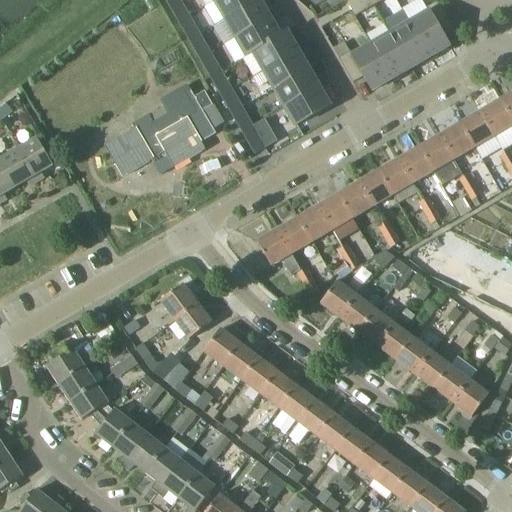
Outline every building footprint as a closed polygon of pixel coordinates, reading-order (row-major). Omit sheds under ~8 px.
[(164,0),(178,23),(188,17),(178,0),(164,0)] [(259,0),(218,0),(215,2),(225,21),(260,1),(259,0)] [(355,18),(374,7),(370,0),(362,0),(349,8),(355,18)] [(260,1),(225,21),(236,39),(271,19),(260,1)] [(427,10),(429,14),(410,25),(430,59),(450,48),(442,34),(452,27),(438,3),(427,10)] [(188,42),(189,42),(199,36),(188,17),(178,23),(188,42)] [(271,19),(236,39),(246,57),(253,53),(253,54),(281,38),(281,37),(271,19)] [(391,36),(411,70),(430,59),(410,25),(391,36)] [(281,38),(253,54),(264,72),(298,52),(287,33),(281,37),(281,38)] [(188,42),(183,45),(194,63),(210,54),(199,36),(189,42),(188,42)] [(411,70),(391,36),(372,46),(392,81),(411,70)] [(364,78),(372,92),(392,81),(372,46),(353,57),(351,53),(339,60),(353,84),(364,78)] [(298,52),(264,72),(274,90),(309,71),(298,52)] [(210,54),(194,63),(205,82),(210,79),(220,73),(210,54)] [(309,71),(274,90),(285,109),(319,89),(309,71)] [(220,73),(210,79),(220,97),(231,91),(220,73)] [(134,130),(104,147),(122,178),(153,160),(152,158),(163,151),(174,169),(205,151),(200,142),(213,134),(201,113),(209,109),(212,107),(204,93),(201,95),(193,99),(186,87),(161,102),(169,116),(154,125),(149,116),(132,126),(134,130)] [(319,89),(285,109),(296,128),(330,108),(319,89)] [(231,91),(220,97),(231,115),(241,109),(231,91)] [(511,95),(500,102),(511,122),(511,95)] [(511,122),(500,102),(480,114),(494,139),(511,128),(511,122)] [(12,113),(5,105),(0,109),(0,119),(1,122),(12,113)] [(252,128),(241,109),(231,115),(242,134),(252,128)] [(480,114),(460,125),(474,150),(494,139),(480,114)] [(460,125),(439,137),(454,162),(473,151),(474,150),(460,125)] [(254,156),(265,150),(252,128),(242,134),(254,156)] [(439,137),(419,149),(434,174),(440,184),(442,188),(462,176),(460,172),(454,162),(439,137)] [(37,139),(18,150),(37,184),(44,179),(41,174),(53,167),(37,139)] [(419,149),(399,161),(413,185),(434,174),(419,149)] [(0,160),(0,162),(15,189),(27,183),(29,188),(37,184),(18,150),(0,160)] [(499,157),(506,168),(511,164),(511,156),(509,152),(499,157)] [(399,161),(379,172),(393,197),(413,185),(399,161)] [(0,162),(0,204),(7,201),(4,196),(15,189),(0,162)] [(379,172),(359,184),(373,209),(393,197),(379,172)] [(469,176),(459,181),(465,192),(475,186),(469,176)] [(359,184),(339,196),(353,220),(373,209),(359,184)] [(475,186),(465,192),(472,202),(477,199),(481,197),(475,186)] [(339,196),(318,207),(333,232),(353,220),(339,196)] [(428,199),(419,205),(425,215),(434,210),(428,199)] [(480,206),(477,199),(472,202),(475,209),(480,206)] [(318,207),(298,219),(312,244),(333,232),(318,207)] [(434,210),(425,215),(431,226),(441,221),(434,210)] [(298,219),(278,231),(292,256),(312,244),(298,219)] [(378,228),(384,239),(394,233),(388,222),(378,228)] [(278,231),(257,243),(271,268),(282,261),(292,277),(301,272),(292,256),(278,231)] [(390,250),(392,249),(399,255),(404,252),(400,245),(401,244),(394,233),(384,239),(390,250)] [(337,252),(344,263),(354,256),(347,246),(337,252)] [(395,259),(385,252),(372,259),(383,271),(395,259)] [(360,267),(354,256),(344,263),(350,274),(360,267)] [(392,269),(403,277),(409,269),(398,261),(392,269)] [(297,275),(303,286),(313,280),(307,269),(297,275)] [(414,273),(409,269),(403,277),(393,289),(399,293),(414,273)] [(411,282),(422,290),(424,288),(428,282),(417,274),(411,282)] [(303,286),(310,297),(319,290),(313,280),(303,286)] [(337,284),(320,307),(339,321),(357,298),(337,284)] [(184,287),(162,303),(175,322),(198,305),(184,287)] [(416,298),(423,303),(431,293),(424,288),(422,290),(416,298)] [(375,312),(357,298),(339,321),(358,335),(375,312)] [(189,340),(211,324),(198,305),(175,322),(189,340)] [(454,310),(447,320),(453,325),(461,315),(454,310)] [(399,320),(407,326),(414,317),(406,311),(399,320)] [(375,312),(358,335),(377,349),(394,326),(375,312)] [(90,320),(108,350),(119,343),(101,313),(90,320)] [(135,344),(160,325),(154,317),(143,325),(137,317),(123,328),(135,344)] [(472,323),(464,333),(471,338),(479,328),(472,323)] [(413,340),(394,326),(377,349),(396,363),(413,340)] [(221,331),(204,353),(224,368),(240,346),(221,331)] [(491,352),(498,342),(491,337),(484,347),(491,352)] [(494,350),(505,358),(511,347),(511,345),(501,338),(494,350)] [(54,364),(46,369),(56,385),(84,367),(85,368),(97,360),(89,346),(87,347),(83,339),(71,346),(74,351),(62,358),(59,353),(50,358),(54,364)] [(413,340),(396,363),(414,377),(432,354),(413,340)] [(136,350),(142,361),(143,362),(151,356),(143,345),(136,350)] [(240,346),(224,368),(242,382),(259,360),(240,346)] [(432,354),(414,377),(433,391),(450,368),(432,354)] [(138,366),(132,357),(122,363),(128,372),(138,366)] [(248,386),(239,398),(251,408),(261,396),(278,374),(259,360),(242,382),(248,386)] [(111,370),(117,380),(128,372),(122,363),(111,370)] [(85,368),(84,367),(56,385),(50,391),(54,397),(62,394),(69,404),(97,386),(85,368)] [(469,382),(450,368),(433,391),(452,405),(469,382)] [(278,374),(261,396),(280,410),(296,388),(278,374)] [(499,391),(506,395),(511,383),(511,378),(507,376),(499,391)] [(488,397),(469,382),(452,405),(471,420),(488,397)] [(186,400),(186,399),(195,405),(201,398),(200,398),(192,391),(182,384),(175,392),(186,400)] [(165,391),(156,385),(149,394),(157,401),(165,391)] [(97,386),(69,404),(81,423),(90,417),(95,422),(101,417),(97,412),(106,406),(109,405),(97,386)] [(296,388),(280,410),(297,423),(298,422),(314,401),(296,388)] [(195,406),(204,412),(213,399),(204,393),(200,398),(201,398),(195,405),(196,406),(195,406)] [(149,394),(140,405),(148,412),(157,401),(149,394)] [(298,422),(297,423),(316,438),(333,415),(314,401),(298,422)] [(502,404),(495,401),(488,415),(495,418),(502,404)] [(100,427),(94,435),(111,449),(131,424),(114,410),(112,412),(106,421),(101,417),(95,422),(100,427)] [(197,417),(188,410),(181,419),(190,427),(197,417)] [(333,415),(316,438),(336,452),(352,430),(333,415)] [(481,430),(488,433),(495,418),(488,415),(481,430)] [(245,433),(240,441),(250,449),(256,441),(270,422),(261,416),(248,435),(245,433)] [(181,419),(172,430),(182,437),(190,427),(181,419)] [(222,428),(233,436),(239,428),(227,420),(222,428)] [(131,424),(111,449),(122,457),(117,465),(122,469),(148,437),(131,424)] [(352,430),(336,452),(355,466),(371,444),(352,430)] [(231,442),(222,435),(214,444),(224,452),(231,442)] [(0,466),(11,460),(4,449),(10,443),(7,437),(0,441),(0,466)] [(148,437),(122,469),(128,474),(134,467),(144,475),(164,450),(148,437)] [(267,449),(256,441),(250,449),(260,457),(267,449)] [(214,444),(206,455),(215,463),(224,452),(214,444)] [(371,444),(355,466),(373,481),(390,458),(371,444)] [(164,450),(144,475),(155,484),(150,491),(155,495),(181,463),(164,450)] [(278,454),(270,464),(282,474),(283,473),(290,463),(278,454)] [(390,458),(373,481),(391,494),(392,494),(409,472),(390,458)] [(11,460),(0,466),(0,492),(6,488),(10,494),(19,488),(15,483),(23,478),(11,460)] [(181,463),(155,495),(161,500),(167,494),(177,501),(197,476),(181,463)] [(248,477),(259,485),(263,479),(263,480),(269,472),(258,464),(248,477)] [(297,486),(303,478),(292,469),(286,477),(297,486)] [(273,488),(280,480),(269,472),(263,480),(273,488)] [(409,472),(392,494),(411,509),(427,486),(409,472)] [(197,476),(177,501),(187,509),(185,511),(196,511),(214,490),(197,476)] [(347,495),(354,485),(346,478),(338,488),(347,495)] [(427,486),(411,509),(415,511),(437,511),(446,500),(427,486)] [(324,506),(330,498),(332,496),(324,490),(317,500),(324,506)] [(24,508),(20,511),(47,511),(53,505),(52,505),(36,492),(30,500),(25,495),(19,503),(24,508)] [(238,511),(250,511),(260,499),(253,493),(238,511)] [(219,497),(207,511),(238,511),(219,497)] [(53,505),(47,511),(61,511),(59,510),(64,503),(57,498),(52,505),(53,505)] [(304,504),(297,498),(289,508),(294,511),(297,511),(298,511),(304,504)] [(330,498),(324,506),(331,511),(335,511),(340,506),(330,498)] [(306,500),(298,511),(308,511),(313,506),(306,500)] [(461,511),(446,500),(437,511),(461,511)]
